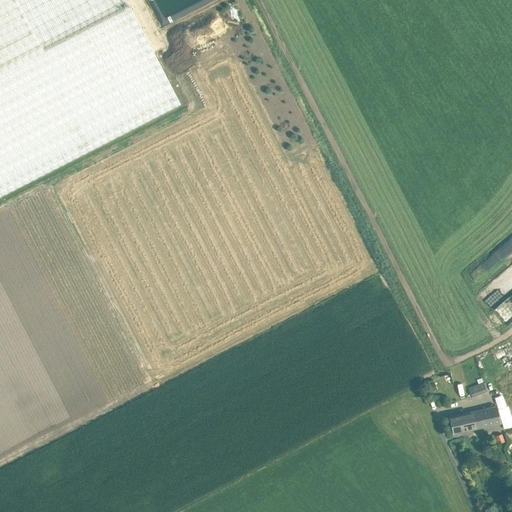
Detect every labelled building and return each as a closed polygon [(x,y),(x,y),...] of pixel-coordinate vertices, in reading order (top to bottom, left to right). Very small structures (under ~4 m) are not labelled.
[(124,0),(0,0),(0,74),(128,8),(124,0)] [(496,382),(511,406),(511,368),(500,376),(501,378),(496,382)] [(484,383),(469,388),(472,397),(487,391),(484,383)] [(449,416),(453,433),(501,423),(497,405),(449,416)] [(501,434),(496,436),(498,443),(504,441),(501,434)]
